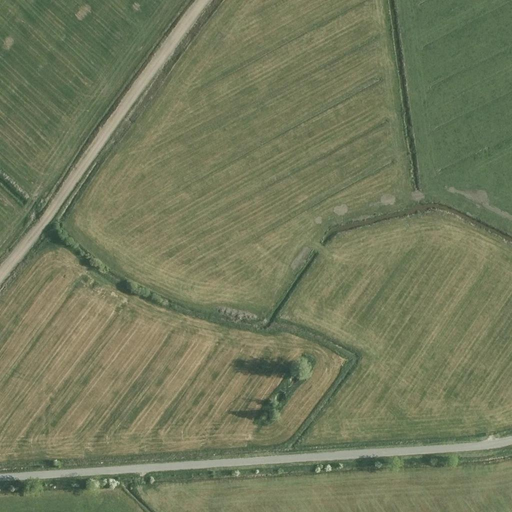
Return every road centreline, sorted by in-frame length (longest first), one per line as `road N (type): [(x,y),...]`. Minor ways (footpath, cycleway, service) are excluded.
road 1 (unclassified): [(0,477),(306,460),(511,438)]
road 2 (track): [(214,0),(0,283)]
